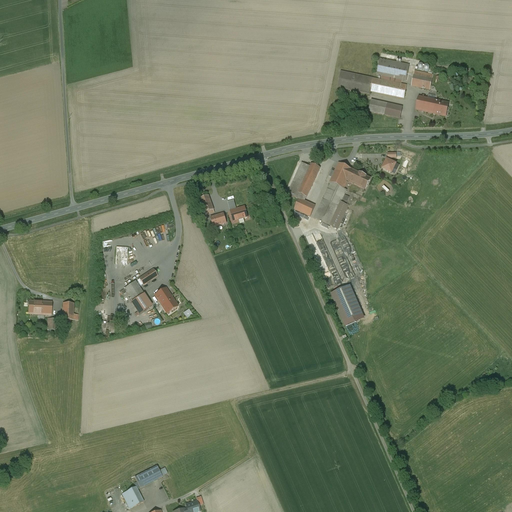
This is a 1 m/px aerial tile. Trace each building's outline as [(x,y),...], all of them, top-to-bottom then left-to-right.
[(409,66),(379,59),(376,75),(381,76),(401,80),(406,81),(409,66)] [(381,81),(340,72),(337,88),(369,94),(370,92),(403,99),(406,86),(400,85),(381,81)] [(432,79),(413,75),(411,86),(430,90),(432,79)] [(401,80),(381,76),(381,81),(400,85),(401,80)] [(448,103),(418,97),(416,110),(445,116),(448,103)] [(402,108),(371,101),(368,112),(399,119),(402,108)] [(386,163),(382,169),(394,175),(398,166),(390,162),(392,158),(396,158),(396,154),(388,154),(388,158),(387,161),(387,160),(386,163)] [(302,163),(287,194),(299,200),(301,195),(297,193),(309,167),(302,163)] [(309,167),(297,193),(301,195),(299,200),(294,210),(310,217),(315,207),(304,201),(306,197),(306,198),(320,168),(310,164),(309,167)] [(338,164),(329,183),(330,183),(344,189),(347,183),(346,182),(347,180),(352,170),(338,164)] [(371,178),(352,170),(347,180),(366,189),(371,178)] [(330,183),(314,219),(330,226),(341,203),(342,200),(347,202),(349,197),(345,195),(347,190),(344,189),(330,183)] [(240,193),(222,198),(226,210),(244,204),(240,193)] [(208,196),(198,199),(203,213),(206,212),(207,215),(214,213),(208,196)] [(341,203),(330,226),(337,230),(349,206),(341,203)] [(237,212),(227,215),(229,220),(239,217),(237,212)] [(223,214),(210,218),(213,227),(226,223),(223,214)] [(153,270),(138,279),(143,286),(157,276),(153,270)] [(135,282),(125,288),(134,302),(144,295),(135,282)] [(345,288),(331,294),(343,322),(357,316),(345,288)] [(165,289),(155,296),(167,314),(177,307),(165,289)] [(134,302),(131,304),(139,315),(151,306),(144,295),(134,302)] [(51,303),(29,302),(29,314),(50,316),(51,303)] [(73,304),(63,304),(62,320),(73,321),(73,304)] [(153,310),(140,319),(143,323),(156,314),(153,310)] [(52,319),(44,319),(43,330),(55,330),(55,328),(52,328),(52,319)] [(157,467),(135,478),(137,483),(140,489),(162,477),(162,476),(159,471),(157,467)] [(136,488),(126,493),(134,508),(144,503),(137,490),(136,488)]
